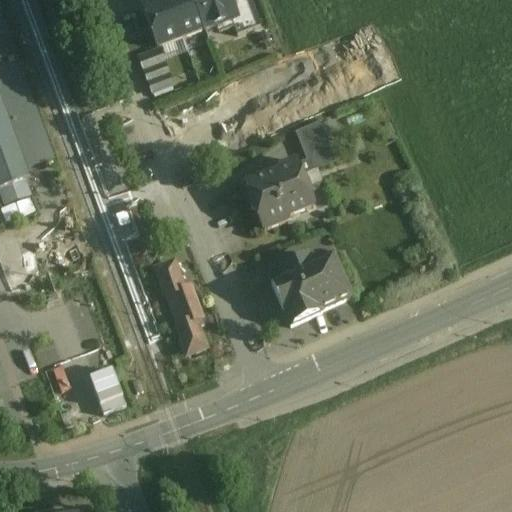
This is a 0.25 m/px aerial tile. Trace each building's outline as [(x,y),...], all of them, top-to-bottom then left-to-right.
[(226,0),(169,0),(142,11),(148,28),(148,29),(148,30),(149,29),(150,33),(150,34),(151,34),(157,52),(204,34),(205,36),(236,24),(226,0)] [(56,164),(0,11),(0,201),(4,212),(32,202),(26,186),(30,184),(27,175),(56,164)] [(161,56),(139,64),(151,99),(173,92),(161,56)] [(319,126),(295,137),(305,164),(306,166),(310,176),(334,166),(319,126)] [(276,178),(245,190),(260,231),(261,231),(263,235),(285,227),(284,222),(313,211),(297,169),(306,166),(305,164),(296,168),(295,165),(279,172),(276,178)] [(308,257),(280,270),(285,281),(270,287),(289,332),(321,318),(320,316),(352,302),(333,258),(312,267),(308,257)] [(181,290),(173,268),(155,274),(186,359),(204,353),(197,333),(202,330),(187,288),(181,290)] [(55,297),(45,300),(47,307),(57,304),(55,297)] [(143,396),(139,386),(133,388),(136,398),(143,396)]
